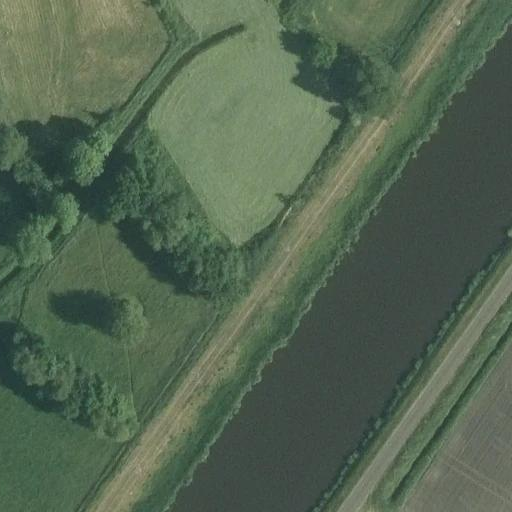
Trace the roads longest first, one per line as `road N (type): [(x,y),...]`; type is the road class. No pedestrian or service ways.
road 1 (track): [(473,0),(113,511)]
road 2 (residential): [(348,511),(511,278)]
